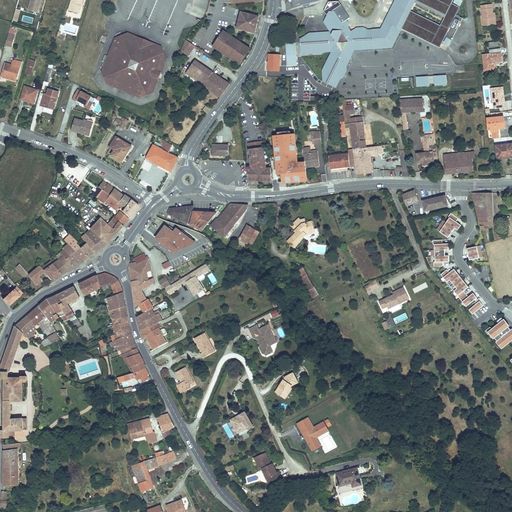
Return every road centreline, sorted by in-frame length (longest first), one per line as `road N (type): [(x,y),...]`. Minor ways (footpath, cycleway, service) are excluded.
road 1 (secondary): [(120,268),(142,349),(201,462),(242,511)]
road 2 (secondary): [(239,195),(460,185)]
road 3 (tertiary): [(187,169),(193,144),(259,52),(273,0)]
road 4 (tertiary): [(9,129),(89,159),(153,201)]
road 5 (residential): [(460,185),(471,221),(459,259),(511,316)]
